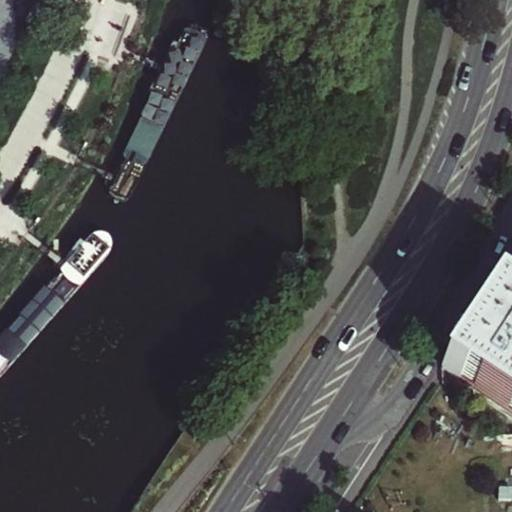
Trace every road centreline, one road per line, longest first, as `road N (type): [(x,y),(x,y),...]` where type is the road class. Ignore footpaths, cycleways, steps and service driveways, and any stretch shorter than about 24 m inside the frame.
road 1 (primary): [(494,0),(473,81),(426,196),(225,511)]
road 2 (primary): [(334,427),(464,220),(511,89)]
road 3 (residential): [(334,427),(393,404),(511,208)]
